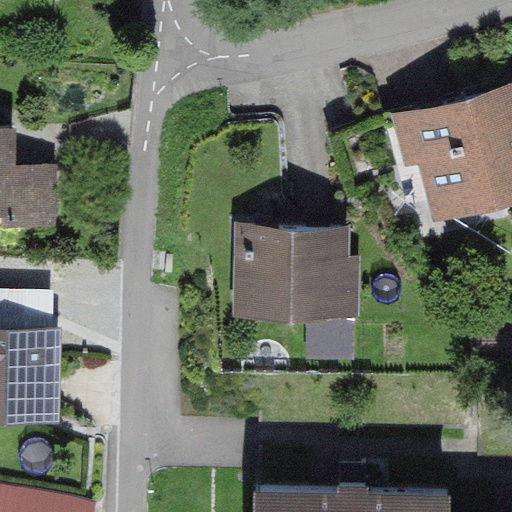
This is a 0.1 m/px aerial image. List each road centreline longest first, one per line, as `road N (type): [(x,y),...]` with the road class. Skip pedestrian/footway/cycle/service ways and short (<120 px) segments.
road 1 (residential): [(162,55),(148,173),(135,511)]
road 2 (residential): [(162,55),(233,59),(298,51),(467,0)]
